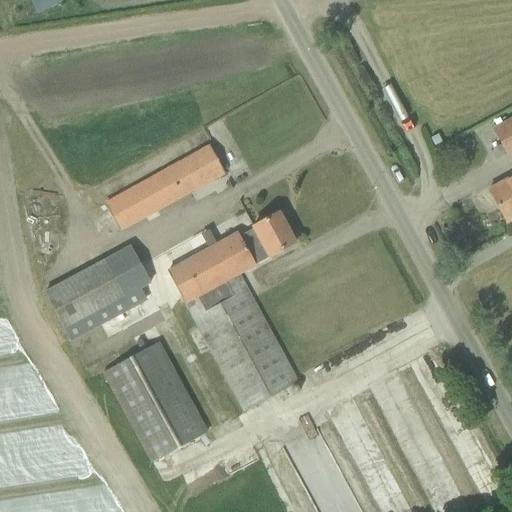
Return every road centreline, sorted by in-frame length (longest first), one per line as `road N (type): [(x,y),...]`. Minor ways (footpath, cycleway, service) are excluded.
road 1 (unclassified): [(511,432),(278,0)]
road 2 (track): [(0,51),(283,9)]
